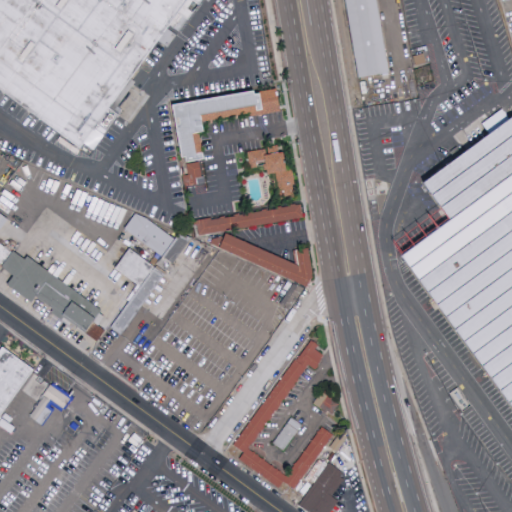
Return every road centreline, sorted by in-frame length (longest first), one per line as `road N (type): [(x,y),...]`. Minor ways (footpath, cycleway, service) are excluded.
road 1 (primary): [(422,511),(374,325),(324,24)]
road 2 (primary): [(289,0),(369,427)]
road 3 (residential): [(281,511),(0,307)]
road 4 (residential): [(209,460),(317,305),(339,287),(366,281)]
road 5 (residential): [(445,511),(415,422),(392,399)]
